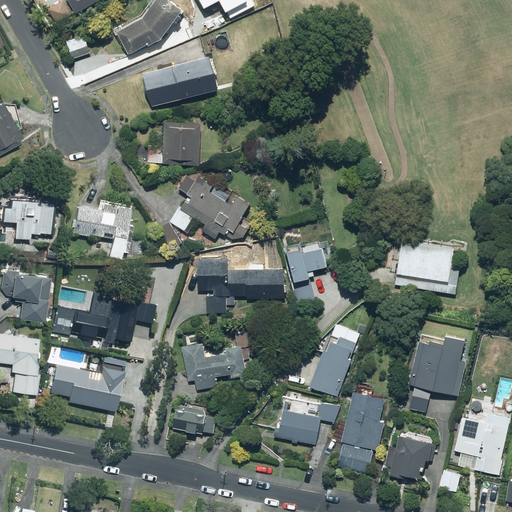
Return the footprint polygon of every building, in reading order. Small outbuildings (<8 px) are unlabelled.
[(100,0),(67,0),(76,15),(100,0)] [(182,18),(179,16),(183,10),(169,0),(151,0),(140,15),(113,29),(128,57),(161,40),(174,23),(177,25),(182,18)] [(91,53),(84,33),(66,40),(73,59),(91,53)] [(211,56),(143,73),(151,107),(219,90),(211,56)] [(0,153),(23,140),(0,103),(0,102),(0,153)] [(202,123),(164,122),(163,146),(148,145),(148,163),(200,165),(202,123)] [(172,222),(189,233),(197,220),(203,224),(199,230),(215,240),(220,234),(225,237),(229,231),(242,239),(249,228),(240,222),(251,204),(240,197),(242,194),(233,189),(230,194),(199,175),(195,181),(185,174),(177,187),(188,194),(187,196),(188,197),(172,222)] [(50,201),(7,198),(7,206),(0,206),(0,211),(0,222),(16,223),(15,238),(29,239),(30,235),(39,235),(39,233),(48,233),(50,201)] [(130,205),(97,199),(95,209),(75,205),(70,233),(110,240),(107,258),(121,260),(122,252),(129,253),(134,225),(126,224),(130,205)] [(182,242),(171,222),(160,228),(172,248),(182,242)] [(455,246),(401,237),(393,284),(456,294),(460,268),(452,267),(455,246)] [(302,249),(286,254),(300,305),(317,300),(310,273),(330,267),(325,248),(303,254),(302,249)] [(229,260),(197,259),(196,290),(214,291),(214,296),(207,295),(206,312),(227,313),(227,305),(234,305),(235,295),(246,295),(246,298),(284,299),(285,271),(229,269),(229,260)] [(38,277),(12,275),(8,297),(22,299),(20,323),(45,325),(47,300),(36,299),(38,277)] [(128,298),(92,291),(88,310),(78,308),(77,313),(74,313),(70,331),(90,335),(87,347),(107,351),(109,342),(113,343),(113,339),(119,341),(128,298)] [(327,351),(323,349),(309,387),(337,397),(352,359),(351,359),(360,333),(336,324),(332,336),(327,351)] [(203,341),(182,346),(194,392),(220,386),(217,375),(230,372),(232,379),(248,375),(241,349),(263,343),(259,328),(232,335),(235,345),(211,352),(212,355),(207,356),(203,341)] [(14,334),(0,333),(0,376),(12,377),(11,393),(36,394),(37,374),(36,374),(38,338),(14,337),(14,334)] [(461,361),(466,338),(446,334),(443,345),(417,339),(407,385),(414,386),(431,390),(459,396),(466,362),(461,361)] [(46,398),(110,410),(111,402),(116,403),(122,376),(53,362),(46,398)] [(431,390),(414,386),(410,409),(426,412),(431,390)] [(385,398),(353,391),(342,442),(344,443),(338,467),(368,474),(374,450),(376,450),(383,421),(380,420),(385,398)] [(319,416),(283,410),(278,437),(317,443),(321,421),(336,423),(339,404),(322,401),(319,416)] [(502,460),(510,417),(494,414),(495,407),(483,404),(480,420),(462,416),(456,443),(454,443),(452,450),(461,452),(458,466),(500,475),(503,460),(502,460)] [(207,409),(182,405),(181,409),(174,408),(171,429),(203,434),(207,409)] [(433,442),(400,435),(398,446),(390,444),(384,473),(400,477),(401,475),(420,479),(424,459),(429,460),(433,442)] [(461,472),(443,469),(440,488),(457,491),(461,472)]
